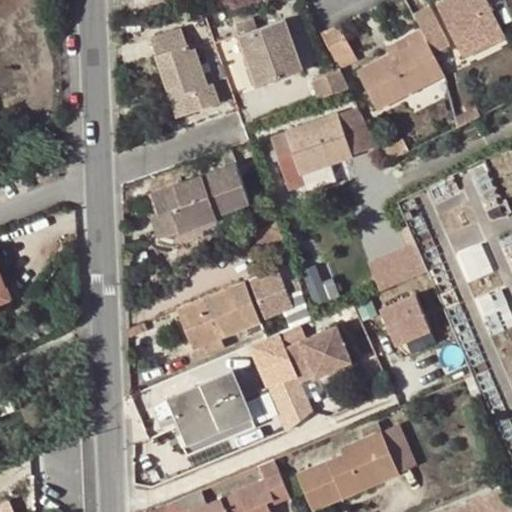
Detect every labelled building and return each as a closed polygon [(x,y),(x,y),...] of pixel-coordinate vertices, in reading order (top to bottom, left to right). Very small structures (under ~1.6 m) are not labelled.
[(446,0),(437,5),(455,47),(498,27),(485,0),(446,0)] [(430,8),(416,15),(421,28),(435,56),(450,48),(430,8)] [(252,18),(229,26),(250,90),(296,74),(279,24),(256,31),(252,18)] [(338,22),(320,30),(328,46),(335,61),(352,53),(338,22)] [(408,44),(389,53),(357,68),(375,107),(444,74),(435,56),(421,28),(404,36),(408,44)] [(385,45),(389,53),(408,44),(404,36),(385,45)] [(146,48),(162,98),(174,94),(183,120),(213,110),(206,89),(201,90),(189,56),(184,58),(177,37),(146,48)] [(352,53),(335,61),(337,66),(353,58),(352,53)] [(316,101),(348,89),(340,71),(309,83),(316,101)] [(174,94),(162,98),(171,124),(183,120),(174,94)] [(348,111),(331,117),(345,157),(361,150),(348,111)] [(345,157),(331,117),(264,142),(283,194),(299,189),(294,176),(345,157)] [(148,223),(155,243),(212,221),(210,218),(227,212),(243,205),(229,168),(146,199),(155,220),(148,223)] [(212,221),(155,243),(157,248),(158,250),(163,252),(166,253),(169,253),(175,252),(233,228),(227,212),(210,218),(212,221)] [(420,252),(410,229),(402,232),(412,255),(420,252)] [(400,261),(407,277),(426,268),(420,252),(412,255),(400,261)] [(0,284),(10,280),(0,257),(0,284)] [(320,305),(349,295),(337,264),(308,274),(320,305)] [(296,304),(301,301),(296,291),(286,265),(257,277),(273,314),(296,304)] [(201,343),(229,332),(268,315),(254,278),(186,306),(201,343)] [(0,284),(0,306),(2,306),(1,302),(16,295),(10,280),(0,284)] [(303,320),(320,313),(310,285),(296,291),(301,301),(296,304),(303,320)] [(436,340),(415,291),(380,306),(401,355),(436,340)] [(138,332),(152,326),(149,321),(138,325),(138,332)] [(356,358),(342,322),(290,342),(305,378),(356,358)] [(282,329),(251,343),(287,426),(318,412),(282,329)] [(233,341),(229,332),(201,343),(205,352),(233,341)] [(200,446),(264,418),(261,409),(242,365),(178,392),(186,409),(176,414),(178,419),(188,415),(200,446)] [(368,434),(385,427),(381,417),(364,424),(368,434)] [(403,469),(385,427),(368,434),(345,444),(346,450),(301,469),(312,498),(344,485),(347,492),(403,469)] [(204,487),(144,511),(187,511),(193,509),(194,511),(240,511),(251,508),(252,511),(276,511),(273,503),(271,499),(279,496),(281,500),(294,494),(278,456),(265,461),(270,475),(210,501),(204,487)] [(316,505),(347,492),(344,485),(312,498),(316,505)] [(469,500),(473,511),(511,511),(511,502),(505,485),(469,500)]
